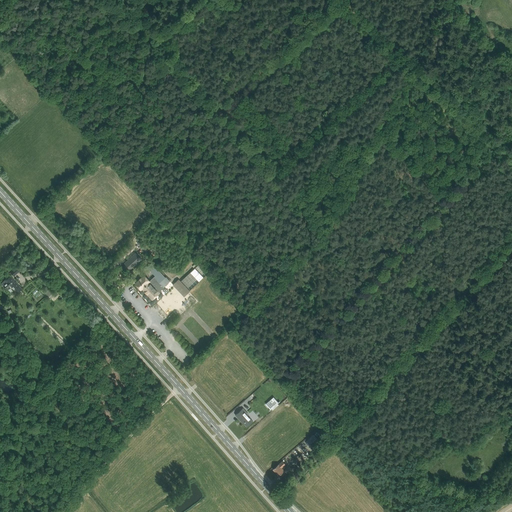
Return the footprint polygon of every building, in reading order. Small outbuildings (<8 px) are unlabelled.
[(130,269),(134,266),(141,259),(136,253),(129,260),(125,263),(130,269)] [(14,276),(21,270),(17,266),(10,272),(14,276)] [(155,276),(154,277),(164,287),(170,282),(170,281),(166,277),(165,278),(160,272),(155,276)] [(7,282),(3,285),(6,289),(9,286),(11,286),(14,290),(17,293),(22,288),(19,286),(10,275),(6,279),(5,280),(7,282)] [(145,275),(139,280),(136,283),(141,289),(142,288),(150,281),(145,275)] [(150,281),(142,288),(153,299),(156,296),(160,292),(159,292),(164,287),(154,277),(150,281)] [(179,279),(173,284),(184,297),(189,292),(180,282),(181,281),(179,279)] [(37,287),(32,293),(39,299),(44,294),(37,287)] [(51,287),(45,293),(50,298),(51,298),(56,293),(51,287)] [(272,408),(273,410),(279,404),(278,403),(276,400),(268,406),(271,409),(272,408)] [(247,427),(251,423),(253,421),(248,415),(249,414),(244,408),(239,411),(235,415),(241,421),(242,420),(247,427)] [(306,443),(305,444),(307,446),(308,445),(312,449),(320,441),(314,434),(305,442),(306,443)] [(292,466),(302,457),(300,454),(289,463),(292,466)] [(279,475),(282,472),(284,470),(282,467),(286,464),(283,460),(277,466),(273,469),(279,475)]
